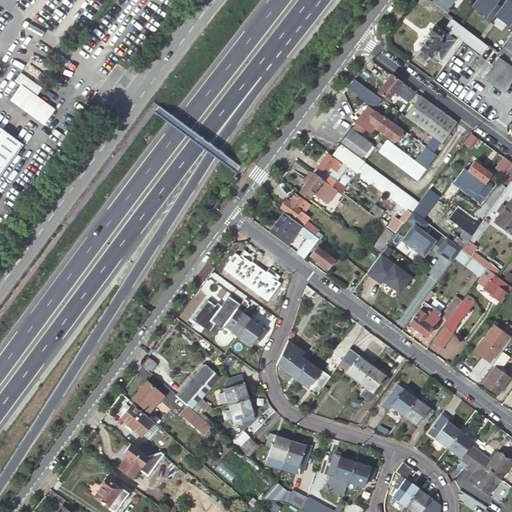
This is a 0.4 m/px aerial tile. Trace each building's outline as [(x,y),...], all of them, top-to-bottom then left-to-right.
[(448,3),(450,5),(453,0),(432,0),(432,1),(443,10),(448,3)] [(497,0),(477,0),(469,11),(482,21),(480,23),(487,28),(492,21),(501,7),(495,3),(497,0)] [(511,2),(508,0),(506,0),(501,7),(492,21),(505,30),(503,32),(510,37),(511,33),(511,2)] [(487,45),(456,21),(449,31),(479,54),(487,45)] [(454,39),(435,25),(428,34),(430,35),(420,49),(432,57),(433,55),(440,60),(454,39)] [(511,33),(497,55),(501,57),(486,79),(506,92),(511,83),(511,33)] [(14,79),(35,96),(42,87),(21,71),(14,79)] [(394,91),(408,102),(415,92),(391,75),(378,92),(388,99),(394,91)] [(354,80),(347,88),(374,108),(381,99),(354,80)] [(442,142),(456,122),(421,95),(405,116),(442,142)] [(361,126),(370,133),(375,127),(395,141),(403,130),(393,122),(391,120),(384,115),(382,117),(368,105),(365,108),(362,106),(352,118),(356,121),(351,128),(356,132),(361,126)] [(0,175),(23,144),(0,127),(0,175)] [(339,146),(333,154),(357,171),(360,168),(364,162),(363,162),(369,153),(366,151),(371,143),(356,132),(351,128),(350,127),(337,145),(339,146)] [(379,150),(378,151),(418,180),(426,169),(387,140),(379,150)] [(313,172),(332,186),(335,182),(325,174),(330,167),(336,171),(341,164),(327,154),(313,172)] [(474,161),(467,170),(485,184),(492,174),(474,161)] [(511,182),(511,181),(511,163),(510,161),(500,174),(506,179),(511,182)] [(357,171),(356,173),(397,202),(406,210),(411,213),(412,211),(415,208),(418,203),(364,162),(360,168),(357,171)] [(348,167),(342,163),(341,164),(336,171),(341,175),(348,167)] [(485,184),(467,170),(464,168),(457,178),(483,198),(490,188),(485,184)] [(307,181),(313,173),(310,171),(304,179),(307,181)] [(299,192),(309,199),(313,193),(327,204),(336,191),(313,173),(307,181),(299,192)] [(506,189),(511,182),(506,179),(501,185),(506,189)] [(434,196),(427,191),(418,203),(415,208),(422,213),(434,196)] [(310,215),(305,211),(307,207),(310,204),(295,193),(289,201),(286,199),(280,207),(294,218),(293,219),(297,221),(302,225),(303,226),(310,215)] [(500,214),(494,222),(511,234),(511,233),(511,202),(510,201),(505,207),(502,204),(497,212),(500,214)] [(406,210),(397,202),(390,211),(400,218),(406,210)] [(397,221),(402,225),(408,218),(411,213),(406,210),(400,218),(397,221)] [(428,223),(412,211),(411,213),(408,218),(416,224),(404,240),(425,255),(436,240),(423,230),(428,223)] [(441,234),(462,249),(473,233),(477,227),(454,211),(448,218),(441,234)] [(293,219),(284,212),(270,230),(289,244),(298,231),(302,225),(297,221),(293,219)] [(303,226),(302,225),(298,231),(309,239),(313,234),(303,226)] [(387,229),(374,246),(381,251),(394,233),(387,229)] [(468,254),(471,249),(474,245),(473,244),(478,237),(473,233),(462,249),(468,254)] [(298,253),(305,258),(319,238),(315,235),(313,234),(309,239),(298,253)] [(438,251),(452,262),(455,258),(462,249),(447,240),(438,251)] [(317,247),(310,256),(327,269),(334,259),(317,247)] [(468,254),(462,249),(455,258),(480,276),(486,268),(468,254)] [(468,254),(486,268),(490,263),(471,249),(468,254)] [(380,254),(367,273),(377,281),(380,278),(383,280),(399,292),(410,276),(380,254)] [(501,302),(511,287),(511,286),(500,278),(486,268),(480,276),(477,281),(485,287),(484,288),(491,293),(490,294),(501,302)] [(264,279),(254,272),(245,285),(255,292),(264,279)] [(345,289),(351,293),(360,281),(354,277),(345,289)] [(443,326),(453,333),(457,327),(456,327),(467,311),(469,309),(475,300),(467,294),(459,305),(447,321),(443,326)] [(237,336),(250,318),(243,313),(236,309),(240,304),(228,295),(209,321),(221,330),(224,327),(237,336)] [(236,309),(243,313),(250,303),(248,301),(250,299),(246,296),(240,304),(236,309)] [(441,316),(447,321),(459,305),(452,300),(441,316)] [(423,301),(421,305),(422,306),(409,324),(426,336),(439,319),(436,317),(439,313),(423,301)] [(266,331),(250,318),(237,336),(250,346),(255,339),(259,342),(266,331)] [(509,335),(495,324),(475,351),(489,361),(509,335)] [(453,333),(443,326),(436,337),(446,344),(454,333),(453,333)] [(295,379),(307,360),(301,356),(294,351),(297,348),(287,341),(276,365),(295,379)] [(294,351),(301,356),(303,352),(297,348),(294,351)] [(346,373),(359,383),(372,365),(349,348),(341,359),(350,366),(346,373)] [(503,352),(494,364),(495,365),(482,383),(498,394),(510,376),(500,369),(510,357),(503,352)] [(147,357),(141,365),(150,373),(157,364),(147,357)] [(295,379),(317,395),(329,376),(307,360),(295,379)] [(198,400),(219,377),(204,363),(176,396),(188,406),(191,408),(198,400)] [(372,365),(359,383),(367,389),(360,397),(370,404),(389,378),(372,365)] [(248,398),(241,375),(226,379),(229,387),(222,389),(227,405),(248,398)] [(132,398),(148,412),(163,395),(146,381),(132,398)] [(403,416),(416,398),(399,385),(391,395),(390,394),(381,405),(387,410),(390,406),(403,416)] [(129,401),(145,415),(148,412),(132,398),(129,401)] [(255,419),(248,398),(227,405),(233,425),(255,419)] [(433,411),(416,398),(403,416),(416,425),(421,419),(425,422),(433,411)] [(129,401),(128,399),(122,406),(126,409),(119,417),(140,436),(153,421),(145,415),(129,401)] [(205,411),(198,400),(191,408),(197,414),(205,411)] [(205,433),(211,426),(197,414),(191,408),(188,406),(181,413),(205,433)] [(459,431),(460,430),(447,420),(448,419),(441,413),(426,433),(430,435),(447,448),(459,431)] [(470,444),(473,440),(460,430),(459,431),(447,448),(459,457),(455,463),(463,469),(466,465),(468,463),(472,458),(464,451),(470,444)] [(239,448),(249,437),(243,431),(233,441),(239,448)] [(283,461),(290,440),(269,433),(265,446),(270,447),(267,456),(283,461)] [(258,445),(249,437),(239,448),(248,456),(258,445)] [(310,447),(290,440),(283,461),(279,473),(297,478),(300,477),(302,472),(297,470),(299,466),(303,467),(305,463),(310,447)] [(144,442),(136,448),(147,456),(158,453),(144,442)] [(136,448),(130,443),(122,453),(126,455),(118,467),(131,477),(138,469),(147,475),(164,453),(162,451),(158,453),(147,456),(136,448)] [(478,450),(470,444),(464,451),(472,458),(478,463),(482,458),(475,453),(478,450)] [(484,468),(499,478),(504,471),(505,471),(511,463),(496,451),(484,468)] [(347,482),(355,461),(334,455),(330,467),(335,469),(332,477),(347,482)] [(473,484),(488,495),(494,487),(493,486),(499,478),(484,468),(478,463),(472,458),(468,463),(466,465),(477,473),(471,481),(473,483),(473,484)] [(375,468),(355,461),(347,482),(364,487),(366,479),(371,481),(375,468)] [(404,506),(418,488),(408,481),(415,472),(402,462),(395,472),(400,475),(392,486),(396,489),(392,496),(404,506)] [(504,471),(499,478),(503,482),(509,474),(505,471),(504,471)] [(93,497),(114,511),(127,493),(105,477),(99,485),(101,486),(93,497)] [(503,482),(499,478),(493,486),(494,487),(498,489),(503,482)] [(289,505),(301,511),(306,497),(291,490),(290,491),(287,491),(276,483),(273,487),(262,499),(281,501),(289,505)] [(435,501),(418,488),(404,506),(413,511),(420,511),(423,509),(427,511),(435,501)] [(262,499),(255,493),(247,502),(248,503),(252,507),(254,508),(262,499)] [(301,511),(303,511),(333,511),(306,497),(301,511)] [(247,511),(252,507),(248,503),(243,509),(245,511),(244,511),(247,511)]
